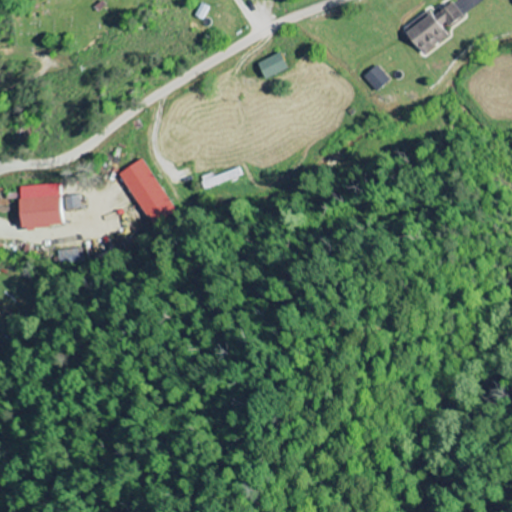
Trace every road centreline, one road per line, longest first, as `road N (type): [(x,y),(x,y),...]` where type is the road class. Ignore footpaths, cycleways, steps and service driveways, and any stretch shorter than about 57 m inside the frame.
road 1 (residential): [(511,209),(424,208),(138,317),(0,238)]
road 2 (residential): [(0,167),(60,153),(229,50),(337,0)]
road 3 (residential): [(0,456),(138,317)]
